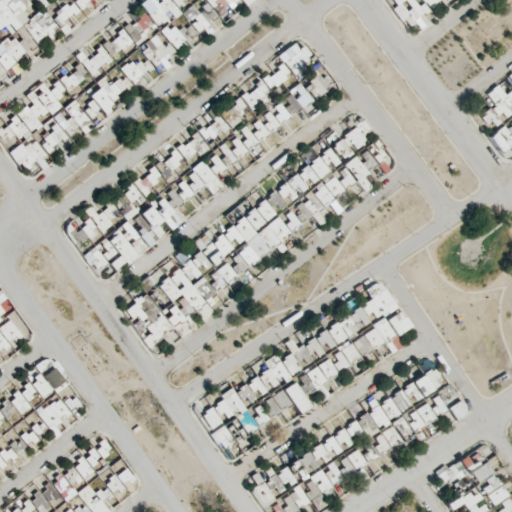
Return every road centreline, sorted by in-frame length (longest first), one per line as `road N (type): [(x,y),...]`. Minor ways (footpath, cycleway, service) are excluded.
road 1 (tertiary): [(0,261),(330,0)]
road 2 (residential): [(174,404),(511,177)]
road 3 (tertiary): [(274,0),(0,220)]
road 4 (residential): [(153,375),(416,168)]
road 5 (residential): [(360,94),(100,300)]
road 6 (residential): [(287,0),(453,219)]
road 7 (tertiary): [(511,203),(358,0)]
road 8 (residential): [(227,477),(434,339)]
road 9 (residential): [(511,459),(384,264)]
road 10 (tertiary): [(353,511),(511,407)]
road 11 (residential): [(133,0),(0,104)]
